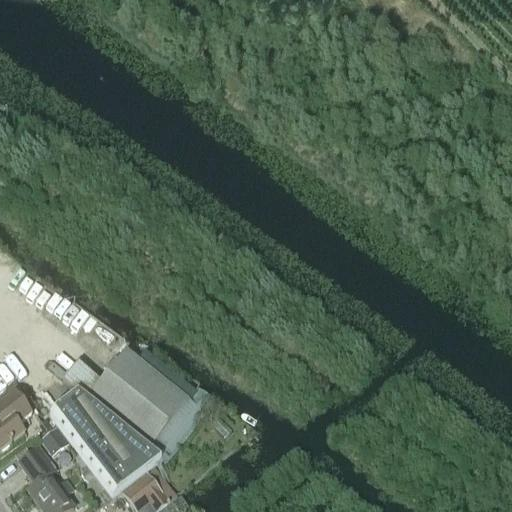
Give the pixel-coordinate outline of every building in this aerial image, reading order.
[(164,470),(213,408),(196,395),(188,405),(125,356),(100,388),(85,407),(77,400),(49,421),(111,504),(160,467),(164,470)] [(78,369),(62,388),(77,400),(85,407),(100,388),(78,369)] [(0,456),(24,439),(18,430),(31,421),(14,398),(0,410),(0,456)] [(56,433),(40,445),(45,453),(62,441),(56,433)] [(26,453),(14,461),(20,469),(31,460),(26,453)] [(20,469),(18,470),(32,492),(27,496),(38,511),(71,511),(64,502),(72,496),(65,486),(57,492),(48,480),(53,476),(37,456),(31,460),(20,469)] [(147,480),(122,499),(131,511),(144,511),(149,509),(150,511),(163,511),(175,503),(177,502),(175,498),(156,473),(147,480)] [(182,511),(175,503),(163,511),(182,511)]
